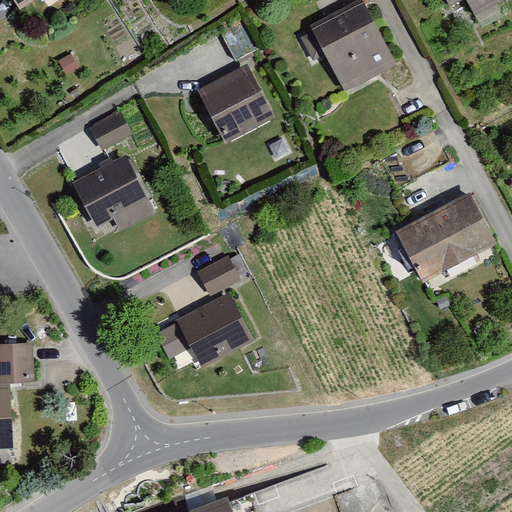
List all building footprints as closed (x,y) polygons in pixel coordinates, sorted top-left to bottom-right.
[(9,0),(18,14),(41,0),(9,0)] [(369,0),(312,29),(345,94),(404,63),(372,0),(369,0)] [(511,8),(507,0),(445,0),(463,34),(511,8)] [(194,89),(225,145),(279,115),(247,59),(194,89)] [(90,129),(102,150),(134,132),(122,111),(90,129)] [(69,185),(97,240),(160,208),(132,153),(69,185)] [(395,231),(425,287),(504,245),(475,190),(395,231)] [(192,349),(205,371),(256,340),(227,292),(245,281),(230,255),(199,273),(216,302),(158,336),(173,360),(192,349)] [(0,450),(12,450),(10,388),(40,387),(38,341),(0,342),(0,450)] [(237,511),(230,491),(175,511),(237,511)]
